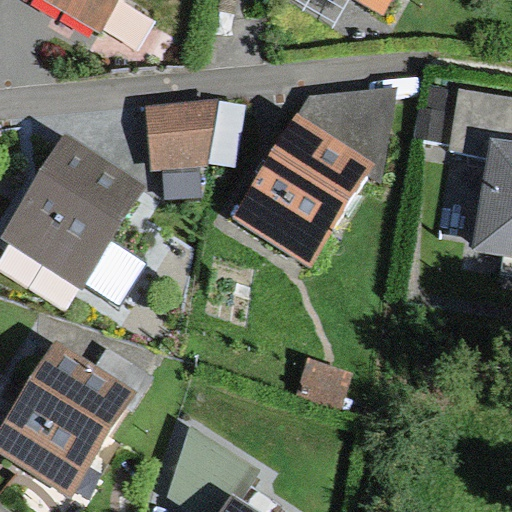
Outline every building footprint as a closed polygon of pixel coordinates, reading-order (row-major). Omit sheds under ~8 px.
[(39,0),(99,36),(103,29),(137,50),(155,21),(119,0),(39,0)] [(355,0),(384,18),(394,0),(355,0)] [(234,216),(312,262),(369,169),(382,179),(394,88),(305,99),(234,216)] [(149,106),(153,170),(163,169),(199,166),(206,165),(218,100),(149,106)] [(511,111),(466,104),(456,157),(494,163),(478,256),(511,261),(511,159),(507,158),(510,138),(511,138),(511,111)] [(145,187),(68,136),(0,238),(80,291),(84,284),(117,306),(147,261),(111,238),(145,187)] [(199,166),(163,169),(164,200),(200,198),(199,166)] [(155,376),(109,347),(98,365),(60,341),(0,435),(0,456),(68,500),(127,406),(134,410),(155,376)] [(341,408),(352,372),(308,358),(297,394),(341,408)] [(217,511),(231,491),(245,500),(263,470),(195,425),(171,497),(189,511),(217,511)] [(263,511),(245,500),(231,491),(217,511),(263,511)]
